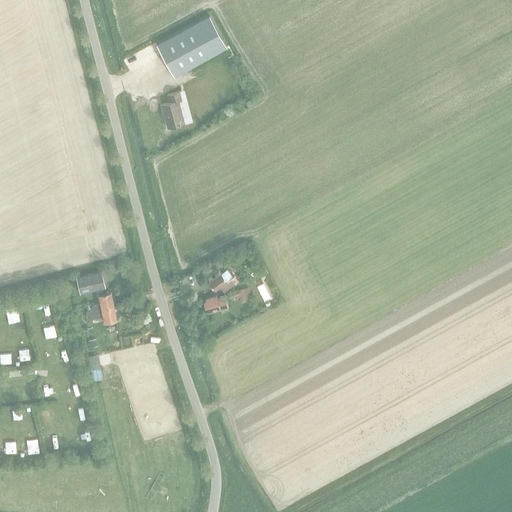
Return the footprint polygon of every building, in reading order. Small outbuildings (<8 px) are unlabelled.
[(154,46),(172,78),(225,48),(207,17),(154,46)] [(160,106),(166,128),(182,124),(176,102),(182,100),(180,93),(166,96),(168,104),(160,106)] [(76,275),(79,290),(105,283),(101,269),(76,275)] [(220,287),(224,291),(235,283),(231,277),(232,276),(227,269),(208,283),(214,292),(220,287)] [(240,302),(247,300),(244,288),(226,292),(228,298),(239,295),(240,302)] [(91,308),(112,304),(109,290),(96,292),(98,303),(91,304),(91,308)] [(203,302),(206,312),(227,307),(225,300),(224,294),(205,299),(205,301),(203,302)] [(112,304),(91,308),(92,309),(86,311),(87,317),(90,319),(102,316),(103,319),(115,316),(112,304)]
